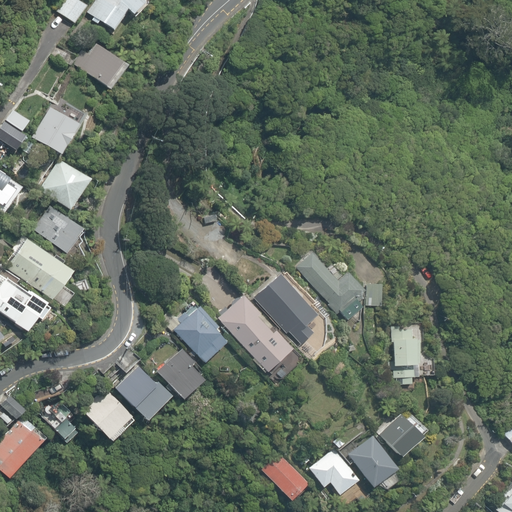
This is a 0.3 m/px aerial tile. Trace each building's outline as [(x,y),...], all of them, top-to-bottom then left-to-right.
[(77,0),(63,0),(56,11),(75,23),(87,6),(77,0)] [(95,0),(86,12),(111,30),(126,10),(130,15),(144,5),(138,0),(95,0)] [(124,63),(88,38),(68,63),(106,88),(124,63)] [(75,123),(45,105),(26,136),(55,153),(75,123)] [(28,121),(12,110),(5,119),(21,131),(28,121)] [(87,178),(54,157),(35,187),(66,209),(87,178)] [(0,211),(4,214),(22,186),(0,170),(0,211)] [(31,229),(66,254),(77,238),(75,237),(81,229),(48,206),(31,229)] [(5,266),(51,299),(71,272),(61,264),(62,262),(53,255),(51,258),(25,239),(5,266)] [(338,312),(345,320),(360,307),(355,302),(361,297),(358,294),(362,291),(345,273),(335,281),(310,253),(294,268),(335,314),(338,312)] [(0,314),(25,332),(46,303),(27,289),(25,292),(0,274),(0,314)] [(251,298),(285,334),(310,311),(298,298),(300,296),(291,287),(289,288),(276,274),(251,298)] [(365,284),(365,306),(380,306),(380,284),(365,284)] [(252,360),(262,372),(265,370),(266,372),(291,349),(281,337),(277,341),(255,317),(259,314),(242,295),(237,298),(234,298),(231,300),(229,303),(229,306),(216,317),(253,359),(252,360)] [(172,331),(202,364),(226,343),(213,330),(216,327),(192,300),(173,316),(168,310),(159,318),(171,332),(172,331)] [(395,379),(395,386),(410,385),(410,377),(417,376),(416,363),(419,363),(417,341),(412,341),(411,329),(389,330),(392,361),(387,361),(387,369),(391,369),(392,379),(395,379)] [(155,372),(179,399),(201,379),(189,365),(193,362),(181,349),(155,372)] [(113,389),(143,421),(169,397),(155,381),(153,384),(136,367),(113,389)] [(80,410),(107,441),(121,429),(118,426),(129,416),(104,389),(80,410)] [(0,406),(12,419),(22,410),(8,396),(0,403),(0,406)] [(23,406),(31,404),(29,397),(21,400),(23,406)] [(39,417),(59,438),(71,428),(61,418),(68,412),(59,402),(53,407),(51,405),(49,408),(48,407),(47,406),(46,406),(44,406),(43,407),(42,407),(42,409),(41,410),(41,411),(42,412),(43,413),(39,417)] [(378,433),(399,455),(419,437),(398,414),(378,433)] [(0,440),(0,472),(6,477),(39,440),(28,431),(32,427),(20,417),(3,436),(3,437),(0,440)] [(511,422),(500,434),(511,447),(511,422)] [(344,454),(369,488),(395,469),(370,435),(344,454)] [(328,482),(338,495),(357,480),(333,447),(307,467),(322,487),(328,482)] [(259,469),(289,500),(306,484),(276,453),(259,469)] [(511,511),(511,477),(488,506),(495,511),(511,511)]
